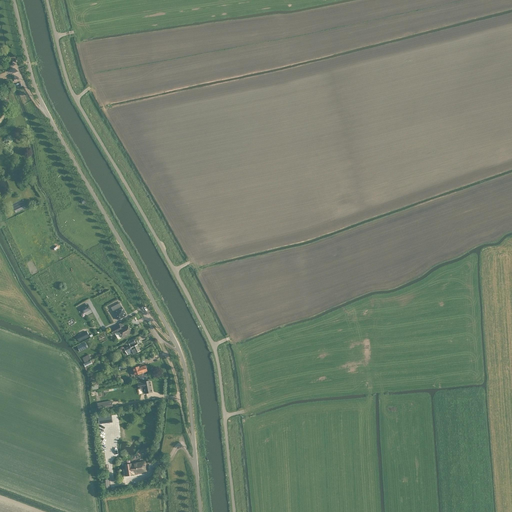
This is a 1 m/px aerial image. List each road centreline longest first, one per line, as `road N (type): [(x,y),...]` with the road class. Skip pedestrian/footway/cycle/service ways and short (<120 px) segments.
road 1 (unclassified): [(234,511),(212,344),(69,85),(47,0)]
road 2 (unclassified): [(200,511),(184,363),(48,115),(13,0)]
